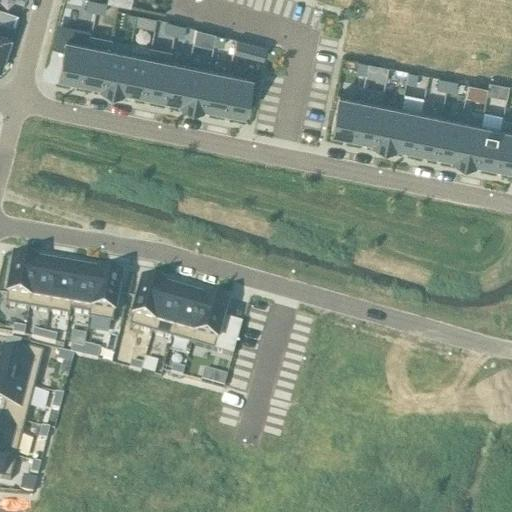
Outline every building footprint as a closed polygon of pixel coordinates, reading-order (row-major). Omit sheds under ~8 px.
[(94,0),(87,0),(85,10),(95,12),(97,1),(94,0)] [(97,1),(95,12),(105,14),(107,2),(106,2),(97,1)] [(138,11),(136,22),(142,24),(145,13),(138,11)] [(126,13),(124,24),(134,26),(136,15),(126,13)] [(0,69),(15,26),(0,21),(0,69)] [(167,21),(164,32),(174,35),(176,24),(167,21)] [(176,24),(174,35),(183,37),(186,26),(176,24)] [(196,29),(193,44),(213,48),(213,45),(216,34),(196,29)] [(88,42),(80,81),(97,85),(97,86),(102,87),(110,46),(112,39),(101,36),(89,34),(88,42)] [(216,34),(213,45),(223,47),(225,36),(216,34)] [(57,35),(55,42),(63,44),(60,57),(56,76),(80,81),(88,42),(57,35)] [(110,46),(102,87),(121,91),(129,50),(120,48),(110,46)] [(148,54),(140,94),(162,98),(170,59),(172,51),(160,48),(149,46),(148,54)] [(129,50),(121,91),(124,92),(124,90),(140,94),(148,54),(139,52),(129,50)] [(170,59),(162,98),(178,101),(177,103),(180,103),(189,62),(179,60),(170,59)] [(358,61),(355,72),(366,74),(368,64),(358,61)] [(189,62),(180,103),(201,108),(209,66),(199,64),(189,62)] [(368,64),(366,76),(386,79),(388,68),(368,64)] [(209,66),(201,108),(204,108),(204,107),(221,110),(228,70),(219,68),(209,66)] [(228,70),(221,110),(245,115),(249,95),(253,75),(228,70)] [(407,72),(405,83),(415,85),(417,75),(407,72)] [(438,78),(436,89),(445,91),(448,80),(438,78)] [(448,80),(445,91),(455,93),(457,81),(448,80)] [(488,88),(486,95),(506,99),(509,86),(489,82),(488,88)] [(468,84),(465,98),(485,102),(487,88),(468,84)] [(337,92),(329,132),(353,137),(361,97),(349,95),(337,92)] [(361,97),(353,137),(369,140),(369,142),(372,142),(381,101),(371,99),(361,97)] [(381,101),(372,142),(393,147),(401,105),(391,103),(381,101)] [(401,105),(393,147),(396,147),(396,146),(412,149),(421,109),(411,107),(401,105)] [(421,109),(412,149),(432,153),(441,114),(431,112),(421,109)] [(441,114),(432,153),(450,157),(449,158),(453,159),(461,118),(451,116),(441,114)] [(461,118),(453,159),(473,163),(481,122),(471,120),(461,118)] [(481,122),(473,163),(476,164),(476,162),(493,166),(503,118),(502,118),(500,126),(491,124),(481,122)] [(511,119),(503,118),(493,166),(511,169),(511,119)] [(13,261),(5,306),(29,310),(36,265),(13,261)] [(36,265),(29,310),(49,313),(57,269),(36,265)] [(57,269),(49,313),(69,317),(77,272),(57,269)] [(77,272),(69,317),(70,317),(71,312),(89,316),(88,320),(89,320),(97,276),(77,272)] [(97,276),(89,320),(112,325),(120,280),(97,276)] [(141,284),(129,328),(152,334),(164,290),(141,284)] [(164,290),(152,334),(172,340),(184,296),(164,290)] [(184,296),(172,340),(191,345),(204,302),(184,296)] [(204,302),(191,345),(233,357),(242,325),(223,320),(227,308),(204,302)] [(13,327),(12,335),(24,337),(25,329),(13,327)] [(33,331),(31,339),(43,342),(45,334),(33,331)] [(45,334),(43,342),(55,345),(57,337),(45,334)] [(77,344),(76,348),(83,350),(81,358),(97,362),(100,350),(77,344)] [(0,355),(0,380),(34,389),(43,353),(20,347),(16,360),(0,355)] [(72,347),(70,355),(73,356),(81,358),(83,350),(76,348),(72,347)] [(59,352),(56,362),(63,364),(70,366),(73,356),(70,355),(59,352)] [(145,361),(141,373),(153,376),(156,364),(145,361)] [(131,363),(129,370),(141,373),(143,366),(131,363)] [(63,364),(60,375),(67,377),(70,366),(63,364)] [(172,367),(170,375),(182,378),(184,370),(172,367)] [(0,380),(0,404),(4,406),(1,418),(25,424),(34,389),(0,380)] [(55,394),(51,410),(58,412),(62,396),(55,394)] [(0,454),(16,458),(25,424),(1,418),(0,422),(0,454)] [(317,418),(314,426),(326,429),(328,422),(317,418)] [(328,422),(326,429),(337,433),(340,425),(328,422)] [(41,428),(38,440),(46,442),(49,430),(41,428)] [(358,430),(356,438),(367,442),(370,434),(358,430)] [(59,431),(56,458),(70,459),(68,486),(91,488),(96,444),(73,442),(74,433),(59,431)] [(96,444),(91,488),(115,491),(118,464),(132,465),(135,438),(119,437),(118,447),(96,444)] [(147,437),(144,466),(158,467),(155,495),(180,497),(185,451),(161,449),(162,439),(147,437)] [(391,440),(389,448),(400,451),(403,444),(391,440)] [(428,451),(426,458),(437,462),(439,454),(428,451)] [(0,454),(0,478),(10,481),(16,458),(0,454)] [(439,454),(437,462),(449,465),(451,457),(439,454)] [(207,472),(204,500),(246,504),(247,490),(267,492),(270,462),(244,459),(242,476),(207,472)] [(33,463),(29,475),(37,477),(40,465),(33,463)] [(292,465),(280,503),(302,510),(313,472),(292,465)] [(313,472),(302,510),(308,511),(323,511),(334,478),(313,472)] [(334,478),(323,511),(346,511),(355,484),(334,478)] [(355,484),(346,511),(369,511),(376,491),(355,484)] [(496,484),(494,496),(502,497),(504,485),(496,484)] [(403,493),(396,511),(421,511),(426,500),(403,493)] [(426,500),(421,511),(447,511),(449,507),(426,500)]
